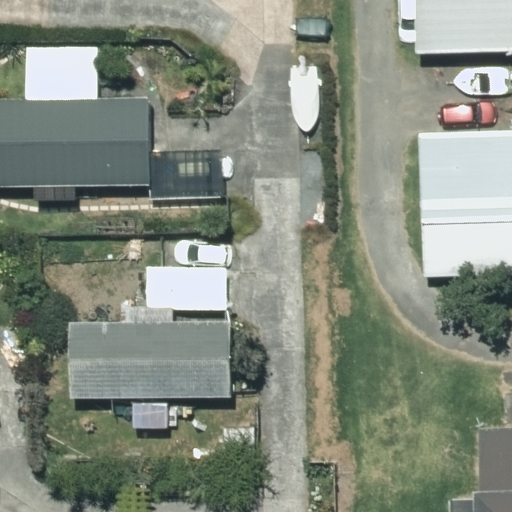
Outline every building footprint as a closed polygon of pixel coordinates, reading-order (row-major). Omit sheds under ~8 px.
[(511,0),(421,0),(423,56),(511,54),(511,0)] [(151,101),(0,101),(0,188),(28,188),(28,202),(80,201),(80,187),(152,186),(151,101)] [(511,131),(424,134),(428,278),(511,275),(511,131)] [(152,270),(149,313),(230,318),(232,274),(152,270)] [(234,323),(76,326),(77,400),(235,398),(234,323)] [(511,511),(511,429),(480,430),(482,511),(511,511)]
